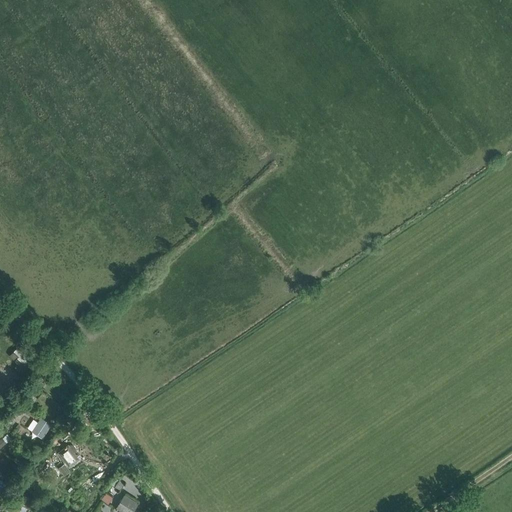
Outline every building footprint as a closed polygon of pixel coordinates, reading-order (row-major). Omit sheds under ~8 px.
[(28,358),(18,347),(9,356),(15,362),(12,365),(20,374),(34,361),(29,357),(28,358)] [(12,383),(18,378),(13,373),(8,378),(12,383)] [(32,432),(42,438),(51,425),(41,419),(32,432)] [(69,466),(79,459),(75,453),(76,451),(76,449),(75,446),(73,445),(71,444),(69,445),(59,452),(69,466)] [(59,468),(65,475),(70,471),(64,464),(59,468)] [(115,487),(120,490),(124,483),(119,480),(115,487)] [(105,492),(102,499),(109,503),(113,495),(105,492)] [(8,511),(18,511),(22,505),(31,510),(35,502),(18,493),(8,511)] [(117,508),(123,511),(132,511),(138,503),(124,495),(117,508)]
